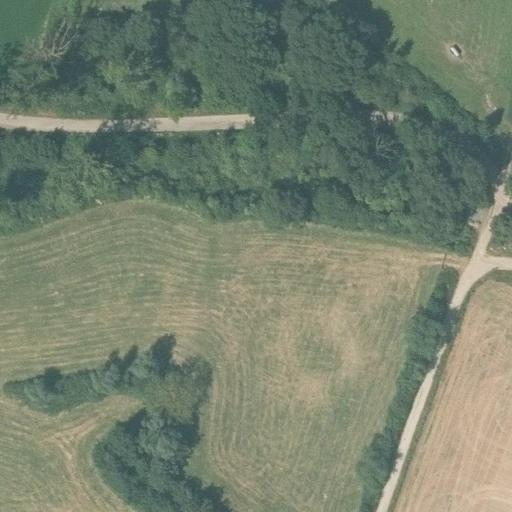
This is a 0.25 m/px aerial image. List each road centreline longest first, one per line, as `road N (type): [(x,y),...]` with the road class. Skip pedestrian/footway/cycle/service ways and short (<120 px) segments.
road 1 (track): [(0,120),(44,127),(398,121),(443,137),(500,192)]
road 2 (track): [(500,192),(380,511)]
